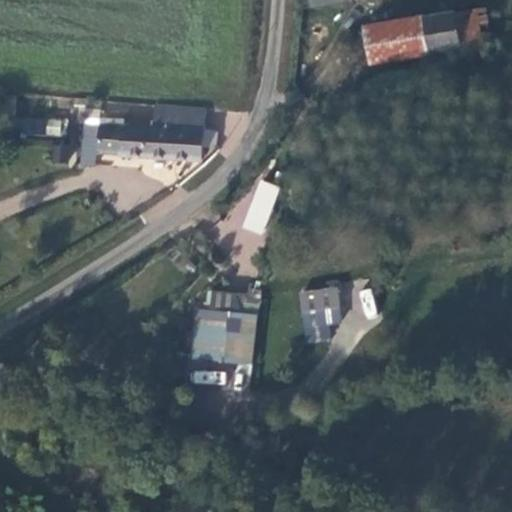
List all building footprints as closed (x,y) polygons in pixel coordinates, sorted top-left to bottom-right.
[(334,3),(334,0),(297,0),(300,8),(334,3)] [(487,7),(444,15),(446,49),(491,41),(487,7)] [(411,19),(415,55),(446,49),(444,15),(411,19)] [(356,27),(359,64),(415,55),(411,19),(356,27)] [(102,101),(76,100),(74,105),(86,106),(80,167),(96,168),(99,152),(100,123),(102,101)] [(207,127),(208,109),(154,104),(154,124),(174,125),(207,127)] [(62,137),(63,121),(25,119),(25,134),(62,137)] [(99,152),(135,155),(134,124),(100,123),(99,152)] [(135,155),(171,157),(174,125),(154,124),(134,124),(135,155)] [(205,161),(207,146),(217,148),(219,131),(207,127),(174,125),(171,157),(189,158),(205,161)] [(72,145),(56,144),(55,161),(71,162),(72,145)] [(259,179),(241,227),(262,235),(280,187),(259,179)] [(337,286),(299,290),(305,342),(331,339),(330,323),(341,321),(337,286)] [(370,288),(358,292),(366,318),(377,314),(370,288)] [(263,295),(211,291),(208,290),(206,310),(229,312),(224,361),(256,364),(263,295)] [(206,310),(199,310),(196,358),(224,361),(229,312),(206,310)]
